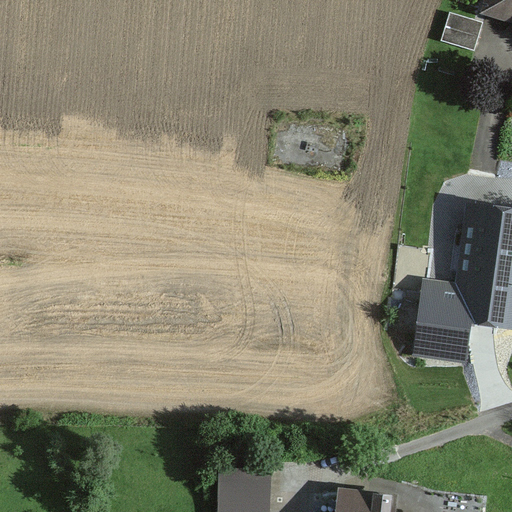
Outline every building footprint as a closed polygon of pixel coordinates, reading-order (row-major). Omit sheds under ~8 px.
[(511,0),(491,0),(486,17),(511,24),(511,0)] [(483,28),(451,18),(443,45),(475,55),(483,28)] [(465,294),(426,290),(419,355),(462,359),(466,325),(511,330),(511,217),(474,213),(465,294)] [(266,511),(268,477),(223,475),(221,511),(266,511)] [(399,500),(340,494),(338,511),(434,511),(398,507),(399,500)]
